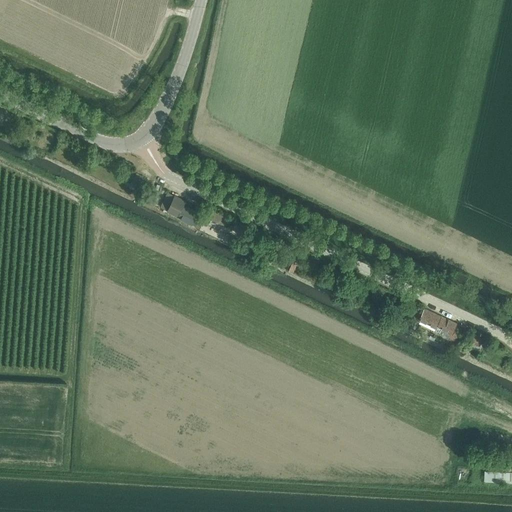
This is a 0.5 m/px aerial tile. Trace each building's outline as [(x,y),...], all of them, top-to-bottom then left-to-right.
[(137,173),(133,180),(142,185),(146,178),(137,173)] [(200,214),(184,205),(186,201),(169,193),(162,207),(195,223),(200,214)] [(230,218),(211,209),(207,217),(226,226),(230,218)] [(278,253),(273,263),(284,268),(288,258),(278,253)] [(293,262),(289,271),(293,273),(297,264),(293,262)] [(425,308),(420,319),(421,320),(420,323),(440,333),(455,340),(458,333),(455,331),(458,324),(425,308)] [(471,342),(469,347),(471,348),(477,350),(479,346),(481,341),(483,338),(475,334),(472,342),(471,342)] [(511,457),(501,458),(500,470),(511,470),(511,457)] [(511,482),(511,471),(486,470),(485,482),(511,482)]
